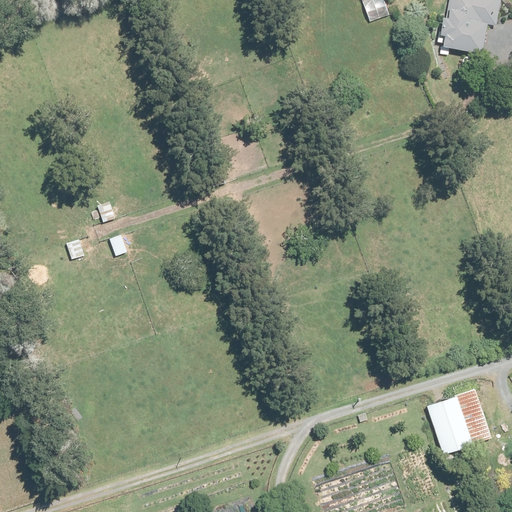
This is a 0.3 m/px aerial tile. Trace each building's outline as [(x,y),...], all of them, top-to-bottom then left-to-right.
[(384,0),(362,0),(370,21),(390,14),(384,0)] [(501,0),(448,0),(446,17),(443,16),(438,41),(443,42),(442,47),(482,54),(488,24),(497,26),(501,0)] [(109,201),(97,206),(103,223),(116,218),(109,201)] [(121,235),(109,239),(116,256),(127,252),(121,235)] [(80,239),(66,244),(71,259),(85,255),(80,239)] [(475,388),(425,405),(442,455),(492,439),(475,388)]
